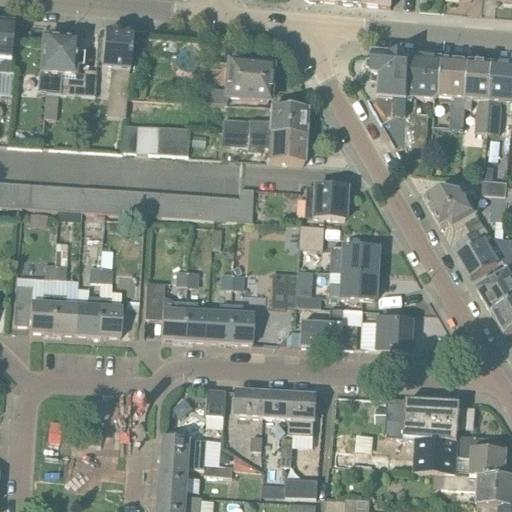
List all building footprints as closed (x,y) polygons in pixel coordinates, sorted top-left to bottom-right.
[(353,9),(363,10),(363,0),(338,0),(338,7),(343,8),(345,9),(350,9),(353,9)] [(363,0),(363,10),(390,12),(391,0),(363,0)] [(0,76),(9,77),(13,29),(0,27),(0,76)] [(107,121),(124,122),(131,39),(104,36),(101,73),(110,73),(107,121)] [(39,79),(61,80),(76,81),(76,76),(77,69),(82,70),(83,57),(76,57),(77,46),(42,43),(39,79)] [(390,61),(373,60),(373,64),(371,64),(366,66),(365,73),(370,75),(373,75),(372,79),(381,79),(380,87),(379,101),(368,107),(396,156),(405,150),(406,124),(409,62),(390,61)] [(434,105),(439,102),(441,102),(444,65),(409,62),(406,124),(405,150),(396,156),(403,167),(426,164),(428,119),(424,119),(416,119),(417,104),(424,104),(434,105)] [(449,133),(463,134),(470,68),(444,65),(441,102),(454,103),(454,105),(452,106),(449,133)] [(475,136),(486,138),(494,70),(470,68),(463,134),(464,134),(466,113),(471,113),(472,105),(478,106),(476,112),(475,136)] [(270,72),(228,69),(226,95),(204,93),(203,108),(226,110),(226,102),(267,106),(270,72)] [(511,117),(511,71),(494,70),(486,138),(500,139),(502,115),(501,108),(508,109),(507,117),(511,117)] [(84,74),(83,77),(76,76),(76,81),(61,80),(60,99),(95,101),(97,75),(84,74)] [(56,124),(58,99),(46,98),(44,123),(56,124)] [(222,137),(304,142),(306,115),(269,112),(268,125),(249,124),(249,125),(223,123),(222,137)] [(122,157),(135,158),(136,130),(123,130),(122,157)] [(157,159),(158,132),(136,130),(135,158),(157,159)] [(157,159),(172,160),(174,133),(158,132),(157,159)] [(174,133),(172,160),(187,161),(189,134),(174,133)] [(266,153),(265,167),(303,170),(304,142),(222,137),(221,150),(248,152),(247,157),(260,157),(264,152),(266,153)] [(483,185),(493,186),(494,172),(484,171),(483,185)] [(492,201),(506,202),(506,192),(506,187),(493,186),(483,185),(482,185),(482,200),(486,200),(492,201)] [(0,210),(7,211),(8,187),(0,186),(0,210)] [(7,211),(20,212),(21,188),(8,187),(7,211)] [(20,212),(33,213),(34,189),(21,188),(20,212)] [(33,213),(45,214),(47,190),(34,189),(33,213)] [(45,214),(58,214),(59,191),(47,190),(45,214)] [(58,214),(71,215),(72,192),(59,191),(58,214)] [(307,191),(305,222),(344,224),(346,193),(307,191)] [(71,215),(84,216),(85,192),(72,192),(71,215)] [(84,216),(97,217),(98,193),(85,192),(84,216)] [(97,217),(109,218),(111,194),(98,193),(97,217)] [(238,215),(252,216),(253,194),(239,193),(239,203),(238,215)] [(109,218),(122,219),(123,195),(111,194),(109,218)] [(122,219),(135,220),(136,196),(123,195),(122,219)] [(453,234),(477,219),(464,197),(442,195),(425,205),(440,232),(449,227),(453,234)] [(135,220),(148,220),(149,197),(136,196),(135,220)] [(148,220),(161,221),(162,197),(149,197),(148,220)] [(161,221),(173,222),(175,198),(162,197),(161,221)] [(173,222),(186,223),(188,199),(175,198),(173,222)] [(186,223),(199,224),(200,200),(188,199),(186,223)] [(199,224),(212,225),(213,201),(200,200),(199,224)] [(212,225),(225,225),(226,202),(213,201),(212,225)] [(492,201),(490,226),(504,227),(505,212),(506,202),(492,201)] [(225,225),(238,226),(238,215),(239,203),(226,202),(225,225)] [(238,215),(238,226),(251,227),(252,216),(238,215)] [(73,217),(72,234),(80,234),(81,217),(73,217)] [(31,218),(30,231),(46,232),(47,219),(31,218)] [(322,255),(324,231),(300,230),(298,253),(322,255)] [(212,233),(210,253),(220,254),(221,234),(212,233)] [(471,284),(499,267),(484,242),(484,243),(478,234),(457,246),(462,256),(456,259),(471,284)] [(56,270),(55,285),(66,286),(67,270),(66,270),(67,244),(56,243),(56,248),(56,270)] [(339,278),(375,280),(376,254),(331,251),(330,277),(339,278)] [(44,285),(55,285),(56,270),(45,270),(44,285)] [(89,287),(100,287),(101,272),(89,272),(89,287)] [(101,272),(100,287),(111,288),(112,272),(101,272)] [(185,276),(176,275),(175,291),(186,292),(187,276),(185,276)] [(491,319),(511,305),(511,275),(508,276),(477,294),(491,319)] [(186,292),(187,292),(197,292),(198,277),(187,276),(186,292)] [(220,294),(231,294),(232,279),(221,278),(220,294)] [(272,290),(271,312),(286,313),(286,312),(294,312),(294,299),(296,278),(287,278),(287,291),(272,290)] [(337,303),(337,304),(373,306),(375,280),(339,278),(338,289),(328,288),(328,303),(337,303)] [(232,279),(231,294),(242,295),(243,280),(232,279)] [(164,289),(146,288),(144,323),(161,324),(160,344),(183,345),(185,306),(174,305),(163,301),(164,289)] [(29,337),(52,339),(54,299),(54,292),(15,290),(13,330),(29,331),(29,337)] [(52,339),(74,340),(76,308),(65,308),(66,300),(54,299),(52,339)] [(294,299),(294,312),(320,314),(321,301),(294,299)] [(74,340),(97,341),(99,302),(76,301),(74,340)] [(99,302),(97,341),(120,342),(122,311),(110,310),(110,303),(99,302)] [(504,341),(511,336),(511,305),(491,319),(504,341)] [(183,345),(206,347),(208,315),(197,314),(197,307),(185,306),(183,345)] [(206,347),(229,348),(231,309),(219,308),(219,316),(208,315),(206,347)] [(231,309),(229,348),(251,349),(253,317),(241,317),(242,310),(231,309)] [(298,352),(339,354),(340,329),(341,314),(329,313),(329,328),(300,326),(298,352)] [(375,356),(407,357),(408,327),(377,325),(375,356)] [(356,330),(347,330),(340,329),(339,354),(355,355),(356,330)] [(226,395),(207,394),(206,420),(225,421),(226,395)] [(235,421),(262,423),(263,397),(236,396),(235,421)] [(262,423),(288,424),(289,399),(263,397),(262,423)] [(314,426),(315,426),(317,400),(289,399),(288,424),(289,424),(288,438),(313,440),(314,426)] [(435,480),(454,481),(457,446),(457,441),(460,408),(421,406),(387,404),(385,442),(415,444),(413,477),(435,479),(435,480)] [(331,436),(330,471),(385,472),(385,453),(371,453),(371,437),(331,436)] [(251,441),(251,455),(262,456),(262,441),(251,441)] [(472,482),(505,483),(506,456),(491,455),(491,443),(457,441),(457,446),(454,481),(472,482)] [(161,471),(189,473),(191,444),(163,442),(161,471)] [(281,457),(292,458),(293,443),(282,443),(281,457)] [(292,458),(281,457),(280,471),(291,472),(292,458)] [(204,480),(218,481),(218,470),(204,469),(204,480)] [(218,470),(218,481),(232,482),(233,471),(218,470)] [(188,501),(189,473),(161,471),(159,499),(188,501)] [(481,511),(489,511),(511,511),(511,483),(505,483),(472,482),(454,481),(435,480),(434,492),(477,497),(475,511),(481,511)] [(286,503),(316,505),(317,487),(287,485),(286,503)] [(273,503),(273,490),(262,489),(261,502),(273,503)] [(201,511),(203,502),(188,501),(159,499),(158,511),(201,511)] [(345,511),(369,511),(370,504),(346,503),(345,511)]
